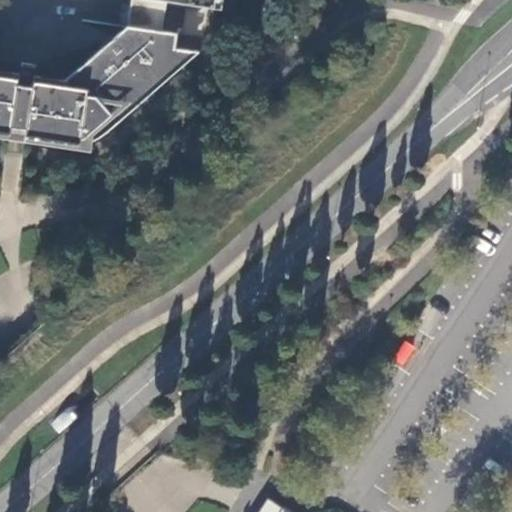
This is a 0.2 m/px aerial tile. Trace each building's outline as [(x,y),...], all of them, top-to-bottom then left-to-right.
[(166,1),(160,0),(130,0),(127,26),(161,31),(166,1)] [(160,0),(166,1),(186,4),(207,8),(212,9),(213,7),(213,0),(160,0)] [(207,8),(186,4),(182,34),(203,37),(207,8)] [(124,26),(114,36),(64,80),(32,75),(30,87),(24,129),(23,135),(59,140),(65,141),(73,140),(76,139),(80,138),(86,136),(91,134),(95,131),(101,127),(105,124),(108,121),(171,66),(176,33),(161,31),(127,26),(124,26)] [(15,84),(17,73),(0,70),(0,131),(9,132),(10,127),(15,84)] [(23,86),(15,84),(10,127),(16,128),(24,129),(30,87),(23,86)]
